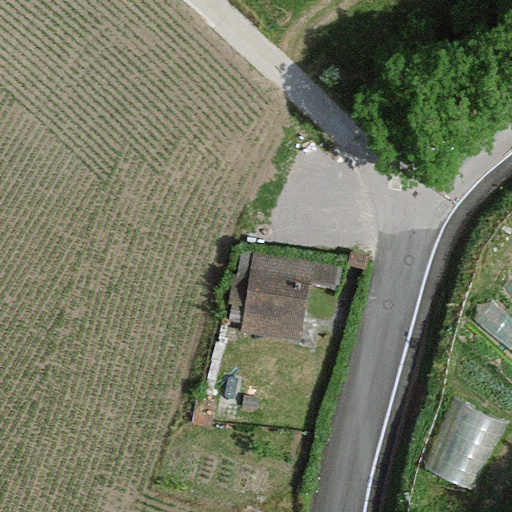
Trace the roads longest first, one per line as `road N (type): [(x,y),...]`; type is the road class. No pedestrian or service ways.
road 1 (residential): [(425,210),(352,396),(333,511)]
road 2 (residential): [(209,0),(425,210)]
